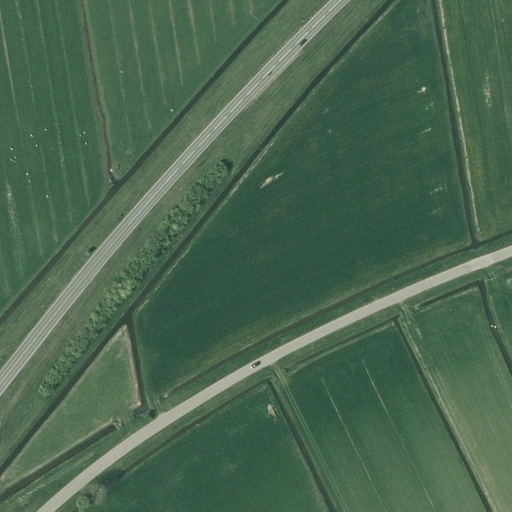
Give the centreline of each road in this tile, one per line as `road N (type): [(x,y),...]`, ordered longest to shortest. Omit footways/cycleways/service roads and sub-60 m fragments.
road 1 (tertiary): [(45,511),(212,388),(322,330),(511,249)]
road 2 (trunk): [(0,383),(120,232),(340,0)]
